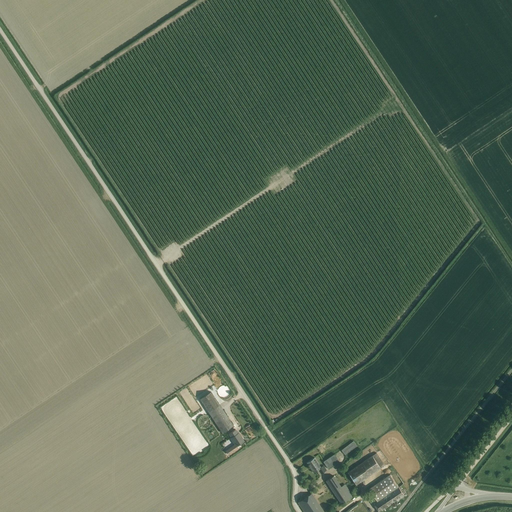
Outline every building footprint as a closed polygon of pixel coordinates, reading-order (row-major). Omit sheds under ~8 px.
[(222,433),(233,426),(211,392),(200,400),(222,433)] [(184,435),(178,435),(187,450),(197,450),(197,447),(196,447),(201,444),(201,441),(199,436),(201,436),(191,421),(188,423),(185,418),(185,427),(183,428),(184,431),(182,432),(184,435)] [(235,444),(228,449),(231,453),(238,448),(237,446),(244,441),(238,433),(235,429),(229,434),(231,437),(231,438),(235,444)] [(353,441),(341,450),(345,455),(357,446),(353,441)] [(377,453),(347,472),(356,485),(385,465),(377,453)] [(334,454),(323,462),(328,469),(339,462),(334,454)] [(318,470),(321,474),(326,470),(324,466),(321,467),(314,458),(307,463),(313,473),(317,471),(318,470)] [(334,475),(326,481),(341,504),(353,496),(345,484),(341,487),(334,475)] [(378,502),(374,504),(379,511),(405,496),(402,492),(391,475),(369,489),(375,498),(378,502)] [(307,496),(298,502),(304,511),(323,511),(311,493),(307,496)]
